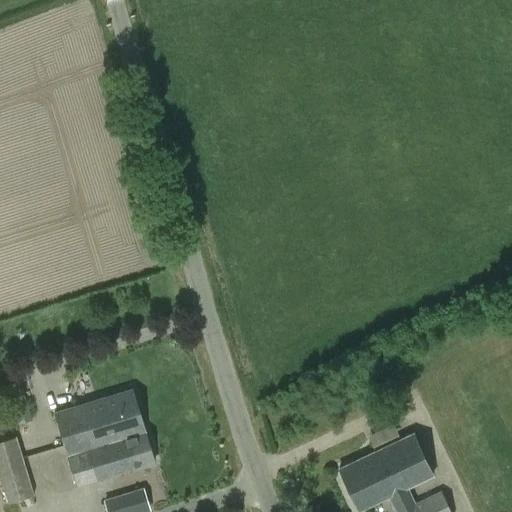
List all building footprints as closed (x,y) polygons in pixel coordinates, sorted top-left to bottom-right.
[(0,391),(11,427),(32,420),(21,381),(0,387),(0,391)] [(151,460),(130,386),(52,409),(73,483),(128,467),(151,460)] [(37,491),(19,435),(0,440),(0,469),(10,500),(37,491)] [(449,511),(440,494),(415,506),(407,489),(433,477),(412,435),(339,470),(360,511),(390,497),(396,511),(449,511)] [(137,511),(131,491),(114,497),(118,511),(137,511)]
